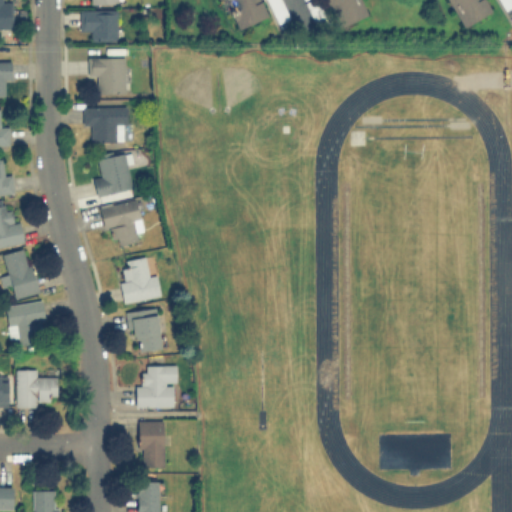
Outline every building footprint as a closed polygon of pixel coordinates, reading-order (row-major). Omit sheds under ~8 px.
[(0,0),(0,27),(11,27),(11,0),(0,0)] [(224,0),(236,28),(266,15),(259,0),(224,0)] [(280,0),(288,18),(276,23),(264,0),(280,0)] [(303,2),(307,0),(316,0),(324,16),(312,21),(303,2)] [(366,14),(359,0),(325,0),(337,27),(366,14)] [(490,9),(484,0),(446,0),(462,26),(490,9)] [(511,4),(511,0),(498,0),(504,9),(511,4)] [(78,8),(78,28),(89,28),(89,39),(115,39),(115,8),(78,8)] [(86,56),(86,78),(97,78),(97,91),(123,91),(123,56),(86,56)] [(8,60),(0,60),(0,94),(8,94),(8,60)] [(81,126),(90,126),(90,141),(125,141),(125,105),(81,105),(81,126)] [(132,187),(125,151),(97,157),(100,171),(91,173),(95,194),(132,187)] [(0,157),(0,192),(10,192),(7,157),(0,157)] [(141,229),(135,197),(98,204),(102,229),(113,227),(116,244),(136,240),(135,230),(141,229)] [(0,244),(21,241),(18,220),(8,221),(5,198),(0,198),(0,244)] [(1,252),(6,277),(8,277),(13,296),(35,291),(25,247),(1,252)] [(118,270),(121,299),(157,295),(155,272),(146,273),(144,256),(125,258),(126,269),(118,270)] [(16,336),(17,342),(43,338),(37,299),(3,304),(8,338),(16,336)] [(124,310),(128,337),(137,336),(139,349),(159,346),(154,306),(124,310)] [(134,384),(134,405),(174,405),(174,363),(142,363),(142,384),(134,384)] [(35,367),(14,367),(14,404),(46,404),(46,394),(54,394),(54,376),(35,376),(35,367)] [(161,419),(137,419),(137,464),(161,464),(161,419)] [(157,511),(157,479),(135,479),(135,511),(157,511)] [(0,507),(10,507),(10,484),(0,484),(0,507)] [(31,511),(56,511),(56,488),(31,488),(31,511)]
